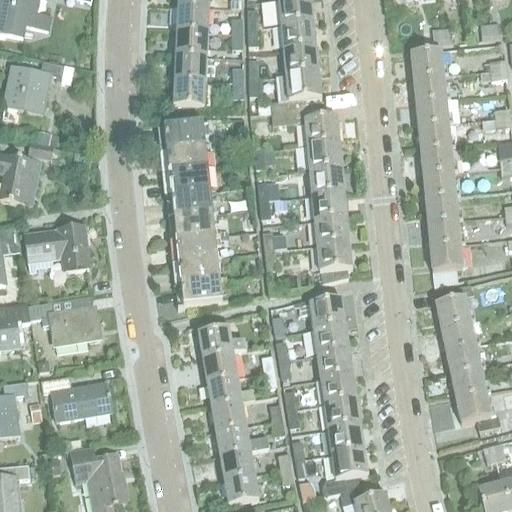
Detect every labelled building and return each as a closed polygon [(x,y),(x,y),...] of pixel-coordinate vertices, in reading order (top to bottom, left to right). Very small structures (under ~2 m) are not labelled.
[(59,1),(59,0),(0,0),(0,37),(23,42),(25,30),(48,34),(50,22),(35,18),(38,0),(53,0),(54,0),(59,1)] [(178,0),(178,11),(209,12),(209,0),(178,0)] [(312,3),(278,6),(281,31),(314,28),(312,3)] [(178,11),(177,36),(208,37),(209,12),(178,11)] [(258,15),(248,15),(248,34),(258,33),(258,15)] [(242,23),(231,23),(232,38),(242,38),(242,23)] [(314,28),(281,31),(283,56),(317,53),(314,28)] [(498,28),(489,29),(490,45),(500,44),(498,28)] [(489,29),(479,30),(481,46),(490,45),(489,29)] [(258,33),(248,34),(249,52),(259,51),(258,33)] [(450,33),(441,34),(443,50),(452,49),(450,33)] [(441,34),(432,35),(433,51),(443,50),(441,34)] [(177,36),(176,61),(207,62),(208,37),(177,36)] [(242,38),(232,38),(232,54),(242,54),(242,38)] [(317,53),(283,56),(286,81),(319,78),(317,53)] [(413,85),(443,81),(440,56),(410,59),(413,85)] [(176,61),(175,85),(206,87),(207,62),(176,61)] [(60,87),(64,70),(42,66),(40,78),(11,72),(3,111),(42,119),(50,80),(57,82),(57,86),(60,87)] [(259,66),(249,66),(249,84),(259,84),(259,66)] [(504,66),(489,67),(489,77),(505,75),(504,66)] [(243,73),(232,73),(233,88),(243,88),(243,73)] [(505,75),(489,77),(490,86),(506,85),(505,75)] [(278,107),(269,108),(270,119),(319,114),(318,104),(322,104),(319,78),(286,81),(276,82),(278,107)] [(415,109),(445,106),(443,81),(413,85),(415,109)] [(259,84),(249,84),(250,102),(260,102),(259,84)] [(175,85),(173,111),(204,112),(206,87),(175,85)] [(243,88),(233,88),(233,103),(243,103),(243,88)] [(417,133),(447,130),(445,106),(415,109),(417,133)] [(319,114),(270,119),(271,132),(297,129),(297,128),(303,127),(306,152),(340,148),(337,123),(320,124),(319,114)] [(509,114),(493,116),(494,125),(510,123),(509,114)] [(510,123),(494,125),(495,134),(511,133),(510,123)] [(200,130),(162,134),(165,157),(203,153),(200,130)] [(420,157),(450,154),(447,130),(417,133),(420,157)] [(51,164),(53,152),(29,148),(27,159),(30,160),(29,164),(8,159),(8,161),(0,159),(0,177),(5,179),(4,184),(0,202),(0,205),(31,211),(36,184),(41,162),(51,164)] [(340,148),(306,152),(308,177),(342,173),(340,148)] [(203,153),(165,157),(167,179),(205,175),(203,153)] [(450,154),(420,157),(422,181),(452,178),(450,154)] [(263,156),(253,157),(255,175),(265,174),(263,156)] [(511,162),(498,164),(499,173),(511,171),(511,162)] [(511,171),(499,173),(500,182),(511,181),(511,171)] [(342,173),(308,177),(311,202),(345,199),(342,173)] [(205,175),(167,179),(170,201),(208,197),(205,175)] [(425,205),(455,202),(452,178),(422,181),(425,205)] [(266,188),(257,189),(258,207),(268,206),(266,188)] [(208,197),(170,201),(173,224),(211,219),(208,197)] [(345,199),(311,202),(313,227),(347,224),(345,199)] [(427,229),(457,226),(455,202),(425,205),(427,229)] [(268,206),(258,207),(260,225),(270,224),(268,206)] [(511,211),(503,212),(504,221),(511,220),(511,211)] [(211,219),(173,224),(175,246),(213,242),(211,219)] [(347,224),(313,227),(316,252),(350,249),(347,224)] [(430,253),(460,250),(457,226),(427,229),(430,253)] [(20,257),(16,231),(0,233),(0,291),(5,290),(0,260),(20,257)] [(88,273),(82,231),(59,235),(59,237),(24,242),(28,267),(62,262),(64,276),(88,273)] [(272,238),(262,239),(264,257),(274,256),(272,238)] [(213,242),(175,246),(178,268),(216,264),(213,242)] [(350,249),(316,252),(318,278),(321,278),(322,289),(349,283),(348,275),(352,274),(350,249)] [(460,250),(430,253),(432,278),(462,275),(460,250)] [(274,256),(264,257),(266,275),(275,274),(274,256)] [(216,264),(178,268),(180,290),(218,286),(216,264)] [(218,286),(180,290),(183,313),(221,309),(218,286)] [(449,306),(464,303),(470,301),(468,291),(447,296),(449,306)] [(449,306),(434,309),(439,334),(470,327),(464,303),(449,306)] [(51,305),(28,309),(30,325),(42,323),(44,330),(51,329),(55,350),(90,344),(88,332),(97,331),(94,312),(54,319),(51,305)] [(342,305),(299,312),(300,321),(310,320),(313,336),(346,331),(342,305)] [(31,327),(30,325),(28,309),(28,308),(0,312),(0,355),(20,353),(16,327),(21,326),(21,328),(31,327)] [(281,322),(271,324),(274,342),(284,340),(281,322)] [(201,338),(198,339),(202,364),(232,358),(233,359),(246,357),(244,346),(231,348),(226,324),(199,330),(201,338)] [(445,358),(475,351),(470,327),(439,334),(445,358)] [(346,331),(313,336),(316,361),(349,356),(346,331)] [(285,347),(275,349),(278,367),(288,365),(285,347)] [(450,381),(481,375),(475,351),(445,358),(450,381)] [(349,356),(316,361),(320,386),(353,381),(349,356)] [(232,358),(202,364),(207,388),(237,383),(233,359),(232,358)] [(271,361),(260,363),(263,378),(273,376),(271,361)] [(288,365),(278,367),(281,384),(291,383),(288,365)] [(455,405),(486,398),(481,375),(450,381),(455,405)] [(273,376),(263,378),(266,393),(276,391),(273,376)] [(353,381),(320,386),(324,410),(357,405),(353,381)] [(72,395),(70,382),(41,387),(43,399),(51,398),(56,427),(111,418),(106,389),(72,395)] [(237,383),(207,388),(211,412),(241,407),(254,405),(252,394),(239,396),(237,383)] [(30,403),(27,386),(3,391),(5,402),(0,402),(0,442),(19,440),(12,402),(23,400),(24,404),(30,403)] [(293,397),(284,398),(287,416),(296,415),(293,397)] [(476,426),(491,423),(486,398),(455,405),(461,430),(476,426)] [(357,405),(324,410),(328,435),(361,430),(357,405)] [(241,407),(211,412),(215,437),(245,431),(241,407)] [(279,410),(269,412),(271,427),(282,425),(279,410)] [(296,415),(287,416),(290,434),(299,432),(296,415)] [(476,426),(479,437),(500,432),(497,421),(491,423),(476,426)] [(282,425),(271,427),(274,442),(284,440),(282,425)] [(361,430),(328,435),(331,460),(365,455),(361,430)] [(245,431),(215,437),(220,461),(250,456),(269,452),(267,441),(248,444),(245,431)] [(302,447),(292,448),(295,466),(305,464),(302,447)] [(496,467),(505,465),(501,450),(492,452),(496,467)] [(487,470),(496,467),(492,452),(483,455),(487,470)] [(94,467),(92,455),(71,459),(76,488),(88,485),(93,511),(110,511),(111,511),(128,508),(124,487),(122,487),(117,463),(94,467)] [(325,486),(322,491),(325,502),(340,499),(363,493),(361,482),(368,481),(365,455),(331,460),(335,485),(325,486)] [(250,456),(220,461),(224,485),(254,480),(250,456)] [(287,458),(277,460),(279,475),(290,474),(287,458)] [(305,464),(295,466),(298,484),(308,482),(305,464)] [(0,511),(18,511),(16,486),(30,485),(29,470),(0,472),(0,511)] [(290,474),(279,475),(282,490),(292,489),(290,474)] [(254,480),(224,485),(228,510),(259,505),(254,480)] [(507,511),(511,511),(511,487),(502,490),(507,511)] [(481,511),(507,511),(502,490),(478,496),(481,511)] [(363,493),(340,499),(343,511),(389,511),(386,500),(366,505),(363,493)]
